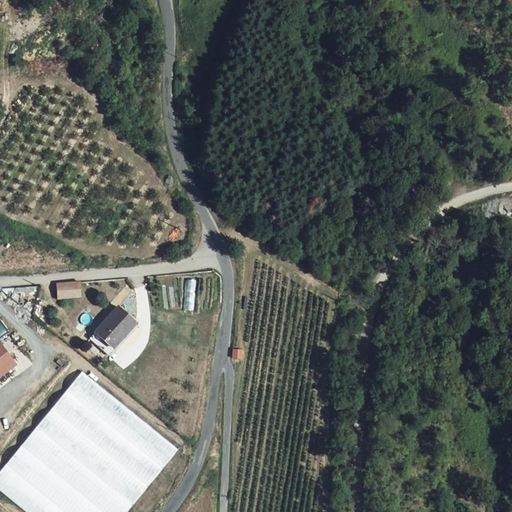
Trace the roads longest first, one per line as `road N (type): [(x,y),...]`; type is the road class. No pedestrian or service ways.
road 1 (track): [(356,511),(366,329),(394,258),(443,210),(511,184)]
road 2 (tertiary): [(167,0),(173,137),(220,253)]
road 3 (unclassified): [(220,253),(172,266),(0,282)]
road 4 (tertiary): [(221,352),(204,447),(169,511)]
road 5 (unclassified): [(221,352),(228,376),(224,511)]
